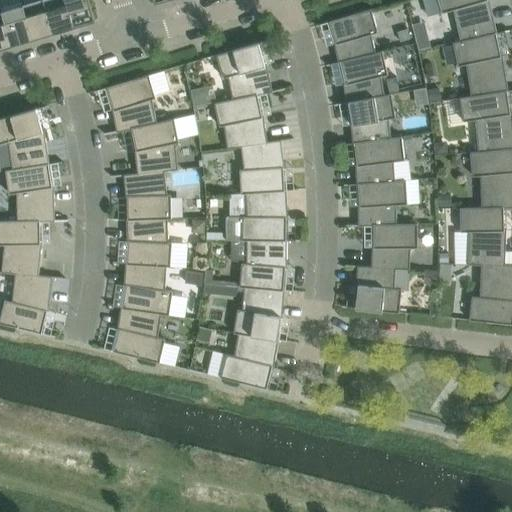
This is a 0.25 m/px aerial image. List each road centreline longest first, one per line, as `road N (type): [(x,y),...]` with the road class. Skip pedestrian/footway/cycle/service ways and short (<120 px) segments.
road 1 (residential): [(319,327),(324,177),(287,0)]
road 2 (residential): [(81,346),(94,231),(86,146),(65,62)]
road 3 (residential): [(319,327),(511,353)]
road 4 (residential): [(133,42),(278,0)]
